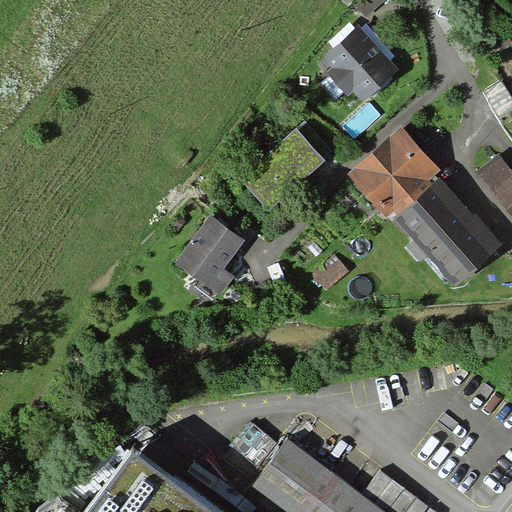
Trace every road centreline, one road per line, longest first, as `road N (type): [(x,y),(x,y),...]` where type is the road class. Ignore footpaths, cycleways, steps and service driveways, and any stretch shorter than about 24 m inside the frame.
road 1 (unknown): [(453,70),(362,154),(263,268)]
road 2 (unknown): [(463,511),(336,408)]
